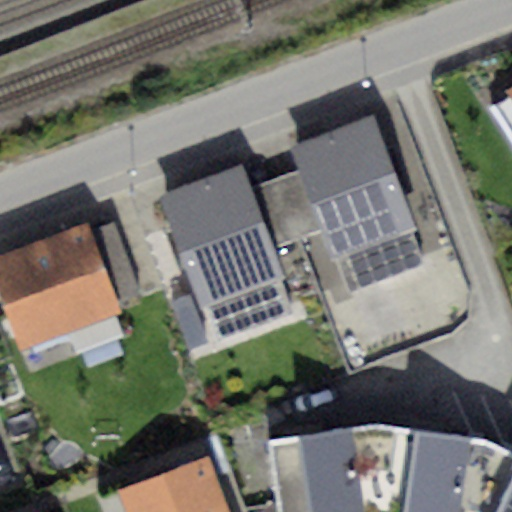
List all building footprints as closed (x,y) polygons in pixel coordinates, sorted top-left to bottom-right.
[(373,119),(294,147),(302,170),(324,229),(346,293),(426,264),(373,119)] [(241,167),(161,196),(216,344),(296,314),(272,248),(250,189),(241,167)] [(302,170),(250,189),(272,248),(324,229),(302,170)] [(113,222),(87,231),(113,303),(139,294),(113,222)] [(85,225),(0,256),(0,295),(19,348),(117,313),(113,303),(87,231),(85,225)] [(368,425),(270,441),(279,511),(406,511),(415,431),(368,425)] [(511,454),(472,438),(415,431),(406,511),(496,511),(511,479),(511,454)] [(228,511),(208,458),(117,492),(125,511),(228,511)] [(511,511),(511,479),(496,511),(511,511)]
